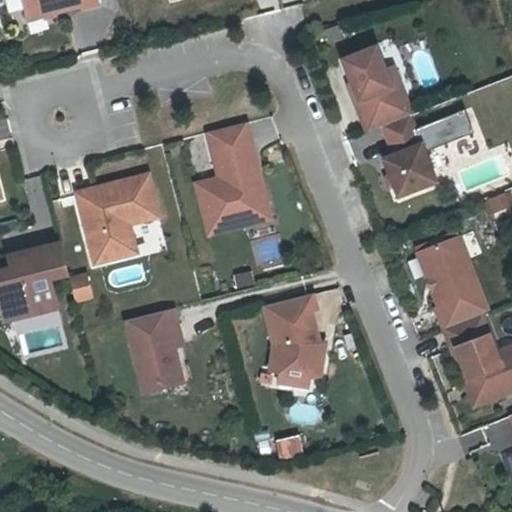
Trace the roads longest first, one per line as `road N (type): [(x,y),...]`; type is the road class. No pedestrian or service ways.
road 1 (residential): [(60,117),(103,94),(245,57),(266,64),(281,82),(420,442),(421,467),(393,511)]
road 2 (secondary): [(279,511),(128,476),(0,409)]
